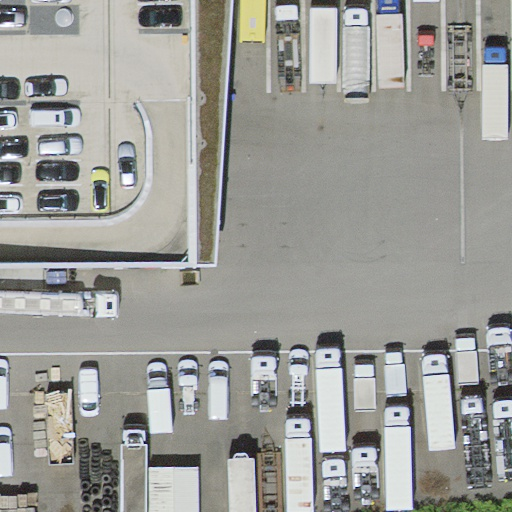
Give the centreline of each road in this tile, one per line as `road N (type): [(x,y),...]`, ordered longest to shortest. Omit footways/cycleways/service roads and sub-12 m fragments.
road 1 (unknown): [(0,291),(405,270),(511,232)]
road 2 (unknown): [(141,31),(154,166),(148,203),(127,226),(0,217)]
road 3 (unknown): [(0,44),(141,31)]
